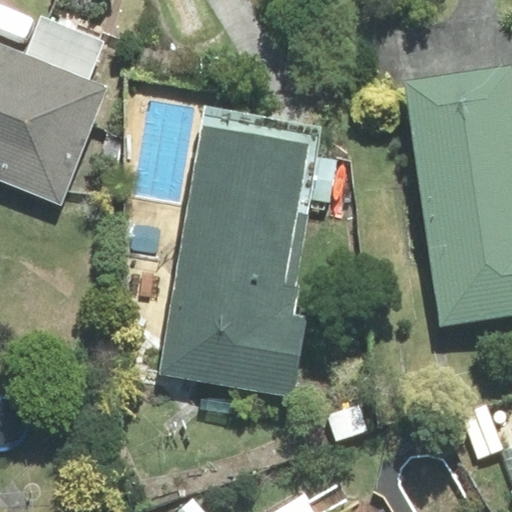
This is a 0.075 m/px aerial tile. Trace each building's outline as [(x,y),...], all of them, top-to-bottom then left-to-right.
[(0,178),(60,202),(106,87),(89,80),(105,41),(41,16),(26,53),(0,119),(0,178)] [(0,119),(26,53),(0,43),(0,119)] [(511,81),(510,67),(405,83),(441,324),(511,313),(511,81)] [(295,286),(322,134),(203,113),(158,375),(291,398),(305,318),(294,316),(299,286),(295,286)] [(315,511),(305,494),(275,511),(395,511),(392,506),(382,511),(315,511)] [(204,511),(193,499),(178,511),(204,511)]
